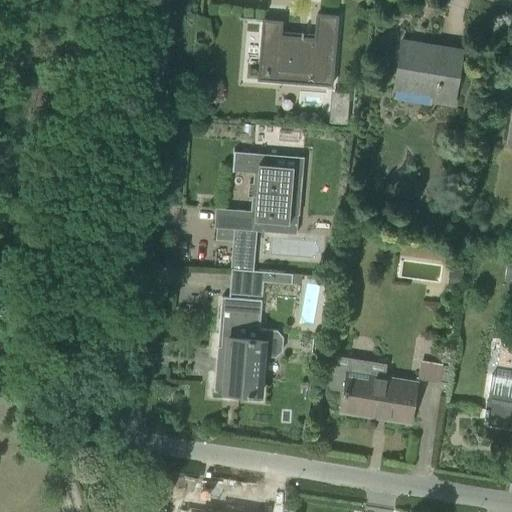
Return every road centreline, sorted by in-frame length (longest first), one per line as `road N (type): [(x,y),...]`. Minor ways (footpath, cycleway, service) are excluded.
road 1 (residential): [(511,495),(125,433),(163,0)]
road 2 (track): [(102,70),(19,377)]
